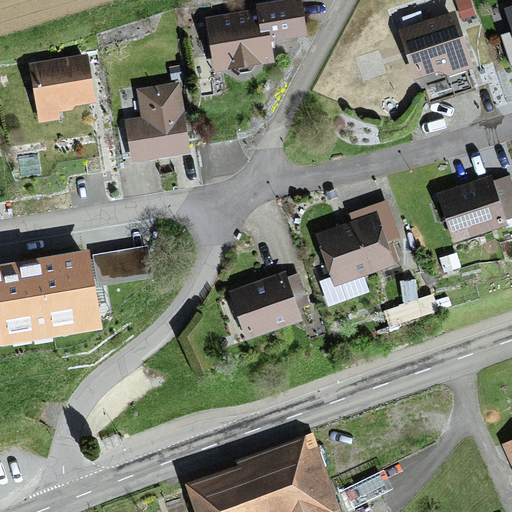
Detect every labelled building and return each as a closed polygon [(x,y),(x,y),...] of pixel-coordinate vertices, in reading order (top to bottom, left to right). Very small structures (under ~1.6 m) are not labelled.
[(454,0),(460,22),(475,17),(470,0),(454,0)] [(274,65),(271,46),(307,40),(301,1),(255,8),(256,11),(206,19),(215,74),(274,65)] [(511,68),(511,5),(504,8),(511,34),(501,38),(511,69),(511,68)] [(399,31),(415,83),(439,75),(447,80),(473,70),(455,14),(399,31)] [(72,113),(75,109),(94,107),(87,55),(29,67),(38,125),(60,122),(59,115),(72,113)] [(184,78),(181,65),(169,68),(172,81),(184,78)] [(124,121),(131,167),(191,158),(180,83),(137,90),(141,118),(124,121)] [(206,136),(207,146),(237,141),(236,131),(206,136)] [(100,157),(85,159),(87,176),(102,174),(100,157)] [(493,177),(491,172),(437,190),(453,240),(507,222),(506,216),(511,214),(511,179),(509,171),(493,177)] [(395,262),(382,222),(394,218),(387,197),(349,210),(352,218),(315,231),(330,273),(318,278),(328,304),(369,289),(364,273),(395,262)] [(90,251),(89,244),(0,259),(0,341),(102,324),(100,313),(111,311),(106,281),(163,272),(158,240),(90,251)] [(444,270),(461,265),(457,250),(440,255),(444,270)] [(288,276),(285,268),(228,288),(246,337),(302,317),(299,307),(309,303),(297,272),(288,276)] [(379,327),(438,307),(432,291),(374,311),(379,327)] [(304,324),(309,340),(327,335),(322,319),(304,324)] [(341,511),(313,430),(235,457),(237,461),(184,479),(195,511),(341,511)] [(511,436),(502,441),(511,464),(511,436)]
